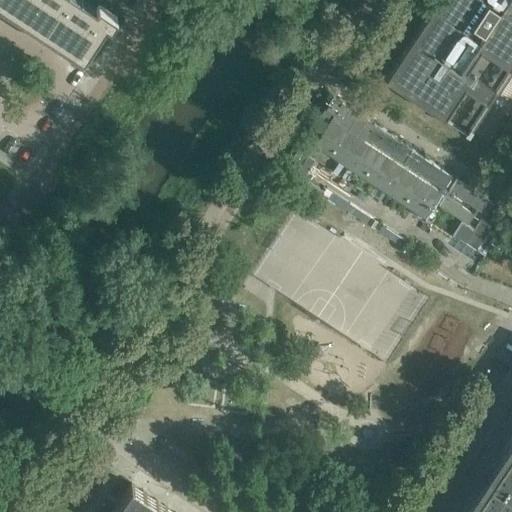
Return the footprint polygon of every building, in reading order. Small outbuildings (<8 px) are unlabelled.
[(0,0),(0,1),(82,56),(82,57),(83,57),(106,22),(111,25),(117,15),(99,3),(93,12),(74,0),(0,0)] [(511,63),(511,0),(437,0),(387,77),(468,131),(511,63)] [(441,192),(363,141),(366,136),(404,161),(412,149),(334,98),(312,130),(288,166),(287,166),(282,174),(319,199),(324,191),(296,171),(315,143),(340,160),(333,171),(337,173),(344,163),(420,213),(418,215),(421,217),(423,215),(425,216),(441,192)] [(449,178),(415,156),(409,166),(442,188),(449,178)] [(332,175),(321,168),(318,172),(329,180),(332,175)] [(494,202),(457,178),(449,190),(486,214),(494,202)] [(474,214),(446,195),(439,204),(468,223),(474,214)] [(511,511),(511,434),(460,511),(511,511)] [(176,511),(132,483),(112,511),(176,511)]
